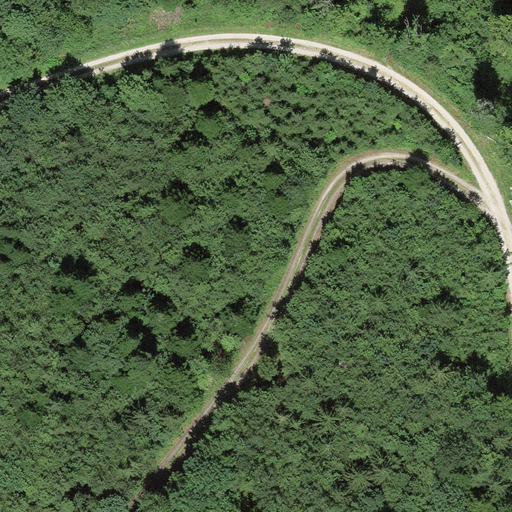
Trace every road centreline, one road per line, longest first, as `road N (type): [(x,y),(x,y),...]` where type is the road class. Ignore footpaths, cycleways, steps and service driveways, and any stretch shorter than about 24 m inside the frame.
road 1 (track): [(0,102),(185,46),(263,43),(327,56),(421,97),(479,170),(511,274)]
road 2 (track): [(496,210),(425,163),(354,164),(322,192),(299,262),(259,335),(123,511)]
